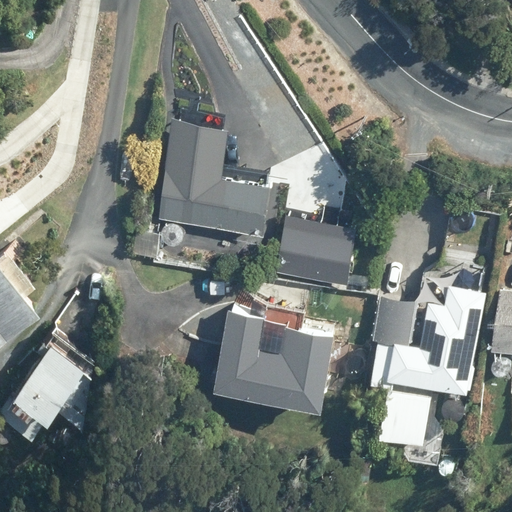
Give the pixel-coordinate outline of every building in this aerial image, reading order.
[(161,219),(272,236),(281,182),(222,172),(231,119),(179,110),(161,219)] [(291,212),(282,263),(351,275),(360,224),(291,212)] [(165,228),(139,225),(136,251),(162,254),(165,228)] [(0,342),(37,312),(23,295),(33,286),(5,251),(0,255),(0,342)] [(472,391),(491,291),(454,284),(450,306),(433,303),(425,345),(401,341),(400,343),(384,341),(376,383),(379,383),(377,392),(392,395),(394,385),(398,385),(400,378),(472,391)] [(495,349),(511,351),(511,286),(504,286),(495,349)] [(222,388),(330,406),(343,331),(293,322),(289,346),(267,343),(271,315),(235,309),(222,388)] [(93,357),(55,330),(45,344),(47,346),(15,391),(12,390),(0,405),(0,415),(29,437),(41,420),(44,421),(55,406),(80,424),(93,357)] [(388,438),(426,443),(433,391),(395,386),(388,438)] [(457,389),(454,390),(451,391),(449,392),(447,393),(445,395),(443,398),(442,400),(442,403),(442,405),(442,408),(443,411),(444,413),(445,415),(447,417),(450,419),(452,420),(455,421),(457,421),(460,421),(463,420),(465,419),(467,417),(469,415),(471,413),(472,410),(473,408),(473,405),(473,402),(472,400),(471,397),(469,395),(467,393),(465,392),(463,390),(460,390),(457,389)] [(0,441),(6,440),(11,434),(10,427),(4,423),(0,423),(0,441)]
